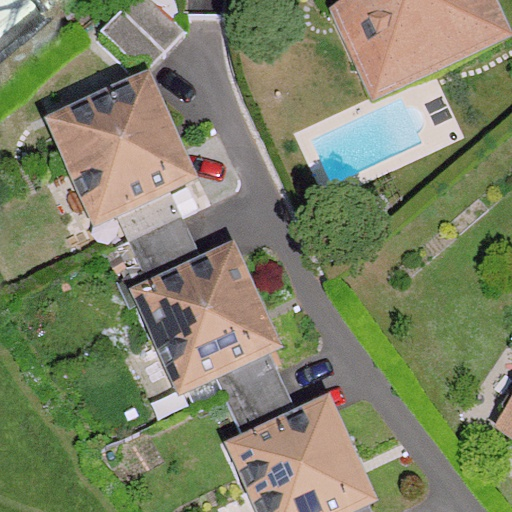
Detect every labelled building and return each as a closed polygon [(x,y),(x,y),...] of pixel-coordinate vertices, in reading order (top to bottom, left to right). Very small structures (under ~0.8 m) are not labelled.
[(149,0),(139,0),(124,15),(167,57),(188,37),(149,0)] [(353,0),(355,3),(337,11),(376,95),(509,34),(493,0),(353,0)] [(124,15),(104,36),(147,78),(167,57),(124,15)] [(189,178),(145,83),(53,126),(97,221),(115,213),(130,244),(183,220),(168,187),(189,178)] [(183,220),(130,244),(151,291),(139,296),(181,390),(187,388),(195,407),(223,394),(277,370),(268,351),(274,348),(232,254),(204,266),(183,220)] [(277,370),(223,394),(245,444),(234,449),(262,511),(371,511),(326,408),(299,420),(277,370)] [(511,410),(498,432),(511,441),(511,410)]
